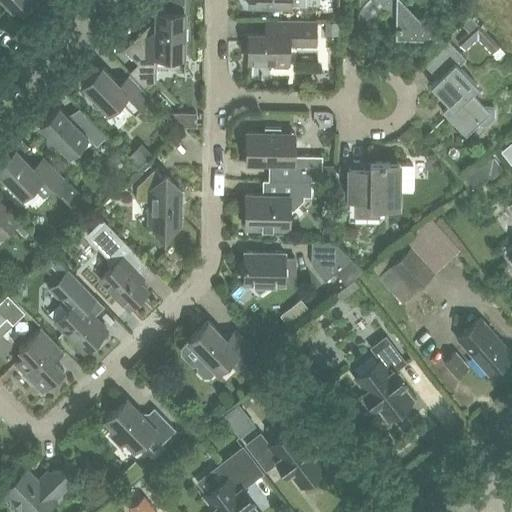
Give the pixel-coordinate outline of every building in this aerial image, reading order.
[(3,0),(14,11),(24,1),(22,0),(3,0)] [(145,28),(123,49),(137,63),(129,72),(146,90),(155,81),(156,56),(183,56),(184,39),(187,39),(187,28),(184,28),(184,11),(184,0),(166,0),(165,1),(165,11),(155,11),(155,28),(145,28)] [(248,0),(248,6),(252,6),(252,12),(253,12),(253,6),(290,6),(290,0),(248,0)] [(358,32),(358,33),(360,33),(382,11),(382,10),(372,0),(369,0),(358,11),(358,19),(365,26),(360,32),(358,32)] [(358,0),(358,3),(359,4),(362,0),(377,0),(397,20),(397,24),(395,24),(395,28),(397,28),(397,33),(432,34),(399,0),(358,0)] [(499,44),(478,22),(477,22),(469,14),(460,22),(467,30),(457,41),(464,48),(475,37),(478,38),(492,51),(499,44)] [(248,33),(247,62),(272,62),(272,67),(288,67),(289,44),(315,44),(316,20),(276,20),(276,33),(248,33)] [(446,38),(421,61),(437,78),(430,85),(449,104),(442,111),(465,135),(477,124),(486,124),(494,117),(494,107),(485,107),(470,92),(478,85),(458,66),(465,59),(446,38)] [(100,64),(80,84),(91,95),(90,99),(91,104),(94,107),(98,108),(102,106),(108,113),(121,101),(134,114),(152,97),(129,73),(119,83),(100,64)] [(46,142),(48,145),(50,146),(53,147),(56,146),(59,145),(68,155),(87,136),(96,145),(106,135),(81,110),(71,119),(58,106),(39,124),(48,134),(46,136),(46,139),(46,142)] [(292,178),(292,179),(311,180),(321,180),(322,155),(294,155),(294,140),(280,140),(280,132),(280,127),(264,127),(264,131),(246,131),(245,163),(292,164),(292,179),(292,178)] [(511,142),(502,151),(511,163),(511,142)] [(14,148),(0,161),(0,175),(2,176),(22,196),(33,185),(43,195),(62,177),(42,157),(32,167),(14,148)] [(134,166),(142,159),(131,148),(124,155),(134,166)] [(474,187),(501,166),(492,154),(465,175),(474,187)] [(348,168),(348,199),(369,200),(369,206),(398,207),(399,162),(369,161),(369,168),(348,168)] [(136,185),(136,200),(148,200),(147,221),(164,238),(180,222),(181,191),(165,174),(162,177),(153,169),(136,185)] [(310,196),(311,180),(292,179),(276,179),(276,181),(276,194),(245,193),(244,227),(288,228),(289,209),(293,209),(303,200),(303,196),(310,196)] [(0,238),(14,224),(19,220),(0,200),(0,238)] [(102,218),(86,234),(109,257),(109,262),(112,266),(99,278),(128,308),(147,289),(139,282),(133,275),(139,269),(145,263),(124,240),(102,218)] [(311,241),(311,263),(324,280),(352,259),(333,241),(311,241)] [(244,251),(243,283),(249,283),(258,292),(270,283),(283,284),(283,286),(294,286),(295,257),(284,257),(284,252),(244,251)] [(402,251),(386,266),(409,291),(425,276),(402,251)] [(52,255),(42,264),(57,279),(50,285),(70,305),(54,321),(83,351),(106,329),(86,308),(96,298),(67,269),(67,270),(52,255)] [(399,300),(409,291),(386,266),(376,274),(399,300)] [(7,294),(0,300),(0,310),(6,317),(12,323),(24,311),(7,294)] [(301,297),(280,313),(289,325),(310,309),(301,297)] [(477,316),(454,337),(486,373),(510,352),(477,316)] [(208,320),(187,340),(204,357),(196,364),(197,369),(203,376),(210,376),(216,370),(217,370),(228,359),(237,369),(255,352),(234,330),(225,338),(208,320)] [(23,353),(14,362),(23,371),(21,373),(30,382),(32,380),(42,391),(64,370),(47,353),(56,345),(40,328),(18,349),(23,353)] [(380,359),(356,378),(365,391),(358,396),(369,411),(377,405),(386,418),(392,413),(398,412),(403,408),(406,403),(412,398),(402,385),(404,384),(394,370),(405,361),(385,335),(371,347),(380,359)] [(452,351),(441,361),(453,375),(465,365),(452,351)] [(126,398),(104,419),(113,428),(109,432),(120,445),(125,440),(133,450),(143,440),(153,451),(158,446),(175,429),(155,408),(145,418),(138,411),(126,398)] [(260,432),(245,443),(265,469),(277,460),(287,474),(289,472),(299,485),(305,480),(311,479),(316,475),(318,470),(325,465),(315,453),(322,447),(311,433),(304,438),(294,425),(269,444),(260,432)] [(228,476),(203,495),(213,508),(207,511),(257,511),(250,503),(252,501),(241,488),(262,472),(242,446),(219,464),(228,476)] [(26,468),(19,475),(9,474),(9,484),(2,491),(9,498),(9,507),(18,507),(23,511),(41,511),(56,498),(55,498),(64,489),(64,471),(46,471),(37,479),(26,468)] [(126,507),(129,511),(152,511),(141,496),(126,507)]
